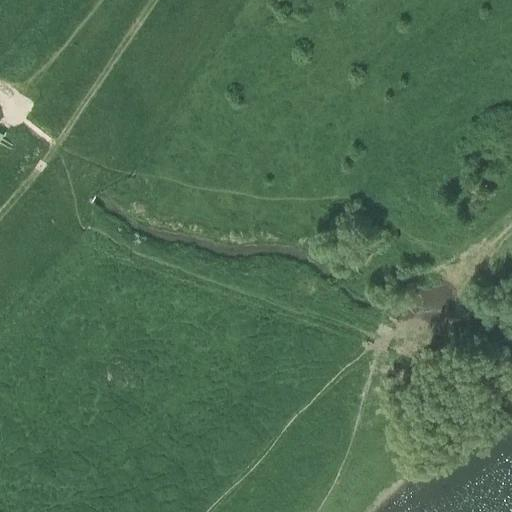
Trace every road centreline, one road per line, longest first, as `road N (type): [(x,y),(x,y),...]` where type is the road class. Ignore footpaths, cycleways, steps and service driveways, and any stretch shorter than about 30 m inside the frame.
road 1 (track): [(154,0),(46,159),(0,211)]
road 2 (track): [(19,105),(96,0)]
